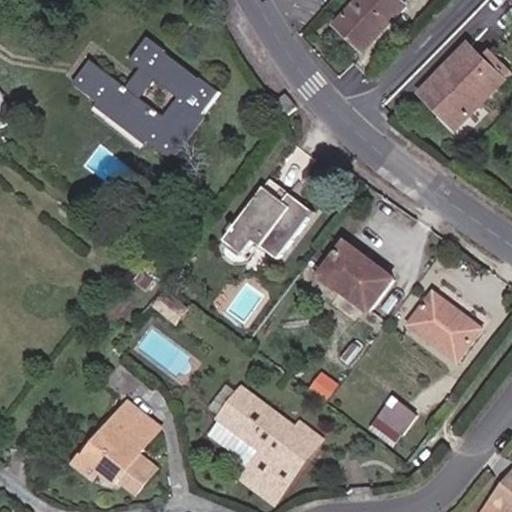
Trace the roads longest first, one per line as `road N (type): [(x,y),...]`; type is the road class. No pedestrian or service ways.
road 1 (tertiary): [(511,246),(351,127)]
road 2 (residential): [(351,127),(474,0)]
road 3 (tertiary): [(351,127),(311,87),(250,0)]
road 4 (residential): [(403,511),(444,502),(511,410)]
